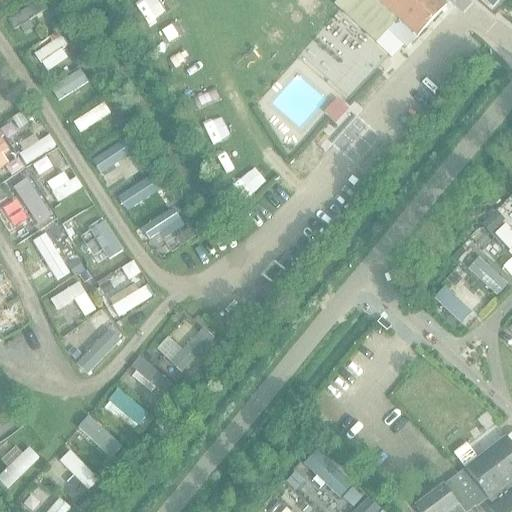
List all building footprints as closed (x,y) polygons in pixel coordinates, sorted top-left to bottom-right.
[(14,30),(46,10),(39,0),(7,20),(14,30)] [(373,0),(396,21),(386,31),(406,49),(415,39),(414,38),(443,7),(435,0),(373,0)] [(60,38),(34,55),(40,64),(51,57),(54,61),(60,57),(57,52),(66,47),(60,38)] [(81,72),(53,90),(59,99),(74,90),(80,100),(93,92),(81,72)] [(341,86),(329,101),(344,113),(356,98),(341,86)] [(103,105),(73,124),(79,133),(100,120),(103,125),(110,122),(106,117),(109,115),(103,105)] [(134,136),(93,163),(100,173),(141,146),(134,136)] [(25,166),(55,147),(49,137),(34,145),(31,140),(21,146),(24,152),(19,155),(25,166)] [(0,205),(26,188),(19,178),(0,191),(0,205)] [(49,208),(81,188),(75,179),(43,198),(49,208)] [(147,182),(122,199),(129,209),(135,205),(139,210),(152,201),(148,196),(154,192),(147,182)] [(38,208),(12,228),(19,237),(26,231),(31,238),(39,232),(34,225),(45,217),(45,216),(50,213),(44,205),(39,209),(38,208)] [(172,210),(141,231),(148,240),(168,227),(171,233),(180,227),(176,222),(179,220),(172,210)] [(76,247),(106,227),(100,217),(90,223),(86,217),(74,225),(77,231),(69,236),(76,247)] [(495,237),(511,255),(511,236),(505,229),(495,237)] [(59,244),(31,262),(38,272),(44,267),(48,273),(56,268),(52,262),(65,253),(59,244)] [(92,282),(125,263),(119,252),(103,262),(101,258),(96,261),(98,265),(86,272),(92,282)] [(505,288),(479,264),(471,273),(496,297),(505,288)] [(78,284),(50,301),(56,311),(68,304),(71,309),(81,303),(77,298),(84,294),(78,284)] [(121,315),(150,296),(143,286),(114,305),(121,315)] [(435,298),(462,322),(470,313),(443,289),(435,298)] [(77,332),(99,318),(88,301),(66,314),(77,332)] [(95,364),(122,340),(114,331),(87,356),(95,364)] [(176,379),(208,344),(198,335),(166,370),(176,379)] [(168,384),(139,359),(131,368),(161,393),(168,384)] [(147,417),(118,394),(111,404),(114,406),(111,410),(112,411),(104,421),(113,429),(122,418),(134,428),(137,425),(139,426),(147,417)] [(458,446),(473,462),(507,431),(492,415),(458,446)] [(85,430),(110,454),(118,446),(93,423),(85,430)] [(511,511),(511,444),(506,437),(443,486),(416,506),(420,511),(463,511),(454,501),(461,495),(469,504),(483,493),(493,506),(489,509),(491,511),(511,511)] [(315,469),(337,490),(346,480),(315,449),(292,472),(302,482),(315,469)] [(59,462),(87,491),(97,481),(69,452),(59,462)] [(0,474),(8,485),(18,478),(14,473),(18,470),(13,464),(9,467),(0,453),(0,474)] [(285,511),(298,498),(285,486),(273,500),(277,503),(269,511),(285,511)] [(66,511),(70,509),(59,499),(48,511),(66,511)] [(368,500),(354,511),(377,511),(378,511),(368,500)]
